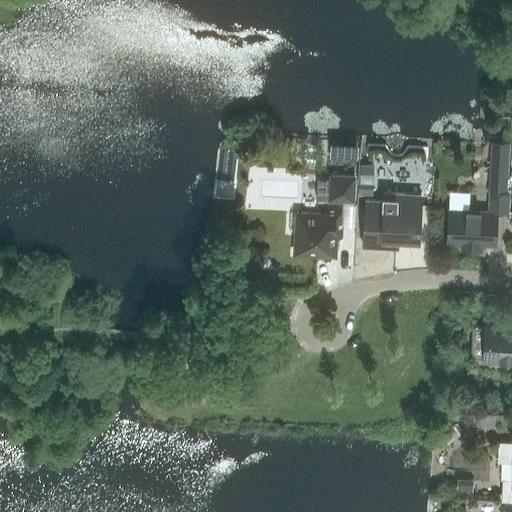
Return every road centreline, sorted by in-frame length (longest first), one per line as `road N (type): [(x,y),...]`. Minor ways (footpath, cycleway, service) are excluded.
road 1 (residential): [(366,287),(302,308),(302,334),(330,341),(360,290)]
road 2 (residential): [(511,287),(447,280),(366,287)]
